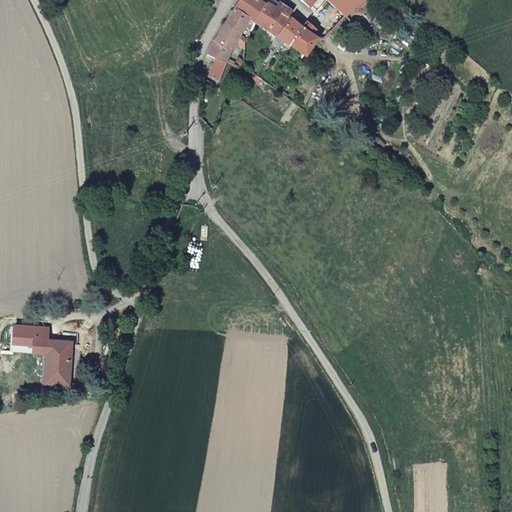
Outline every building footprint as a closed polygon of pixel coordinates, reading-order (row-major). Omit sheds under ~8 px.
[(259,0),(239,0),(224,25),(247,39),(253,26),(253,25),(266,4),(259,0)] [(253,25),(253,26),(274,40),(290,21),(288,19),(291,13),(279,3),(275,9),(271,7),(276,0),(275,0),(269,0),(266,4),(253,25)] [(298,0),(309,10),(317,0),(298,0)] [(329,0),(327,3),(343,18),(354,6),(359,0),(329,0)] [(360,11),(364,6),(369,0),(359,0),(354,6),(360,11)] [(324,1),(313,14),(327,26),(324,29),(330,34),(337,26),(342,30),(349,23),(343,18),(327,3),(324,1)] [(290,21),(274,40),(288,48),(301,29),(290,21)] [(288,48),(304,58),(317,41),(313,37),(316,31),(305,23),(301,29),(288,48)] [(200,76),(206,79),(218,85),(230,53),(237,41),(245,45),(245,43),(247,39),(224,25),(206,53),(200,76)] [(256,78),(253,74),(249,79),(262,89),(265,85),(256,78)] [(113,338),(119,324),(110,320),(104,334),(113,338)] [(69,339),(49,338),(41,338),(39,382),(64,384),(65,375),(60,375),(60,373),(63,374),(64,359),(67,359),(69,339)]
